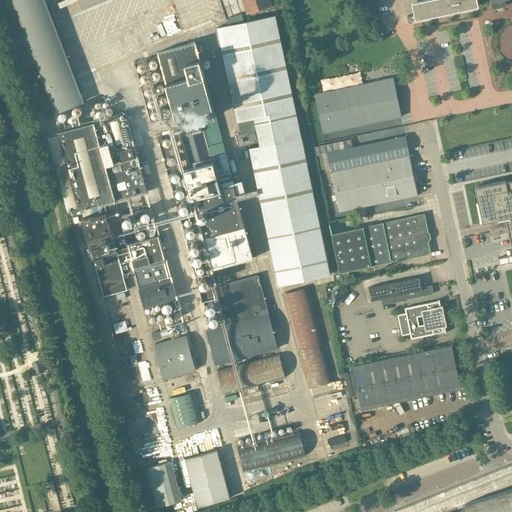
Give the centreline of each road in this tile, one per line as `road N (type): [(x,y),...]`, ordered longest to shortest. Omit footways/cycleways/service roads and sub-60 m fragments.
road 1 (unknown): [(92,0),(75,19),(74,35),(92,76),(133,115),(223,439)]
road 2 (residential): [(511,446),(500,438),(483,385),(428,124)]
road 3 (unknown): [(458,269),(368,285),(357,302),(357,334),(383,348),(473,338)]
road 4 (residential): [(375,507),(511,446)]
